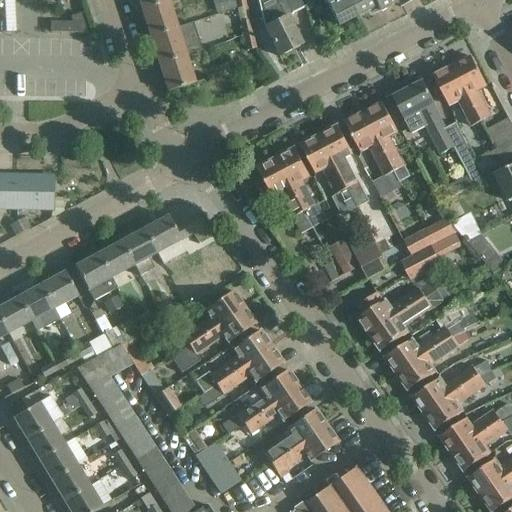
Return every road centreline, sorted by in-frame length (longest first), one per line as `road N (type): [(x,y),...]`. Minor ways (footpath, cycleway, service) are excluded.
road 1 (residential): [(437,511),(189,163)]
road 2 (unclassified): [(189,163),(425,30)]
road 3 (unclassified): [(0,265),(189,163)]
road 4 (residential): [(0,132),(53,130),(139,86)]
